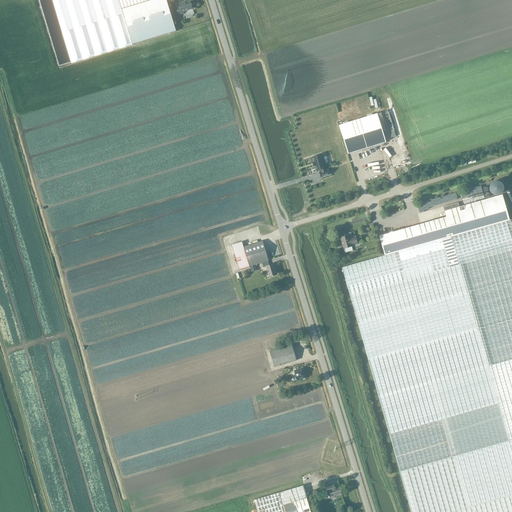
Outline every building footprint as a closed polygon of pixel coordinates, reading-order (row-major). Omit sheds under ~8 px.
[(52,0),(71,63),(132,44),(121,9),(118,0),(52,0)] [(118,0),(121,9),(150,0),(118,0)] [(150,0),(121,9),(132,44),(175,31),(168,5),(166,0),(150,0)] [(183,11),(192,8),(190,1),(184,3),(184,2),(179,3),(180,7),(176,8),(178,14),(183,13),(183,11)] [(343,124),(339,125),(347,154),(362,149),(362,151),(372,148),(372,146),(386,142),(377,113),(372,115),(372,113),(367,115),(367,116),(348,122),(348,121),(343,122),(343,124)] [(395,133),(389,115),(383,117),(389,135),(395,133)] [(320,155),(312,157),(313,162),(312,162),(314,166),(315,166),(316,171),(320,169),(321,172),(319,172),(321,177),(330,174),(328,169),(325,171),(323,164),(324,164),(325,163),(323,159),(322,158),(321,159),(320,155)] [(379,236),(384,255),(509,220),(502,195),(483,200),(459,207),(458,203),(443,207),(446,217),(379,236)] [(384,255),(342,267),(353,304),(400,471),(508,440),(511,439),(511,224),(511,220),(509,220),(384,255)] [(340,238),(343,249),(351,246),(357,244),(355,237),(349,238),(348,235),(346,236),(345,235),(343,236),(342,237),(340,238)] [(262,262),(267,260),(268,260),(262,241),(243,247),(242,242),(232,245),(239,269),(249,266),(262,262)] [(269,265),(267,260),(262,262),(263,267),(266,266),(269,277),(276,275),(274,268),(275,268),(274,264),(269,265)] [(274,367),(296,360),(292,345),(270,351),(274,367)] [(297,380),(306,378),(303,368),(294,371),(297,380)] [(511,511),(511,439),(508,440),(400,471),(411,511),(511,511)] [(328,492),(329,492),(331,497),(341,493),(339,487),(335,488),(334,484),(326,487),(328,492)] [(303,485),(279,492),(283,505),(306,498),(307,498),(310,498),(309,493),(305,494),(304,489),(303,485)] [(283,505),(279,492),(254,499),(257,511),(285,511),(283,505)] [(306,498),(283,505),(285,511),(307,511),(310,511),(306,498)]
